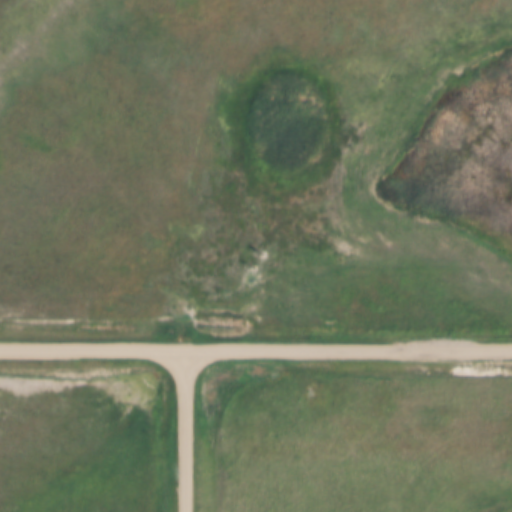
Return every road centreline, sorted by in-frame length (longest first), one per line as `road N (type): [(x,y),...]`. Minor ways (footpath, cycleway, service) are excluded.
road 1 (residential): [(511,347),(0,348)]
road 2 (residential): [(184,511),(184,348)]
